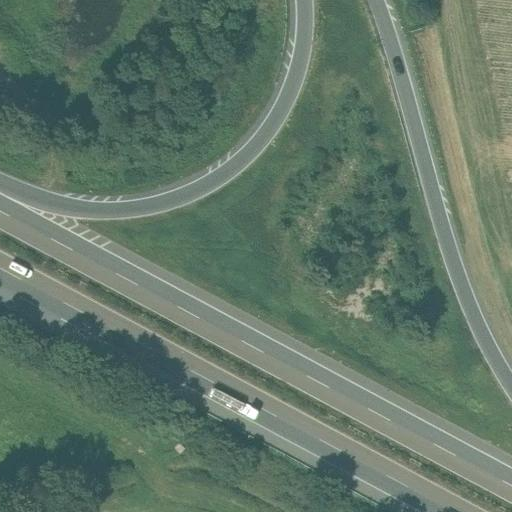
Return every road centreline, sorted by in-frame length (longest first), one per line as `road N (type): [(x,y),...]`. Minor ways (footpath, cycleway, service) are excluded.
road 1 (motorway): [(511,485),(0,211)]
road 2 (motorway): [(0,268),(456,511)]
road 3 (motorway): [(304,0),(300,65),(285,106),(248,156),(205,187),(152,207),(116,210),(0,191)]
road 4 (motorway): [(511,374),(450,252),(375,0)]
